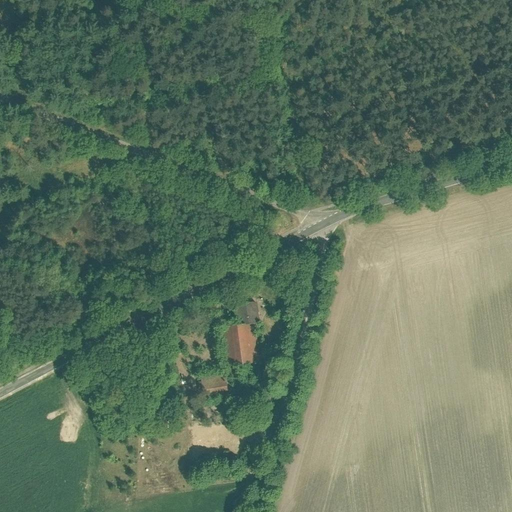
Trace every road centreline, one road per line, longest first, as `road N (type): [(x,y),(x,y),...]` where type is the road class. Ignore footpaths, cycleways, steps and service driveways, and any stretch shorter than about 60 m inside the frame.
road 1 (tertiary): [(0,393),(325,224)]
road 2 (unclassified): [(325,224),(0,101)]
road 3 (track): [(325,224),(310,197),(270,0)]
road 4 (tertiary): [(325,224),(511,163)]
